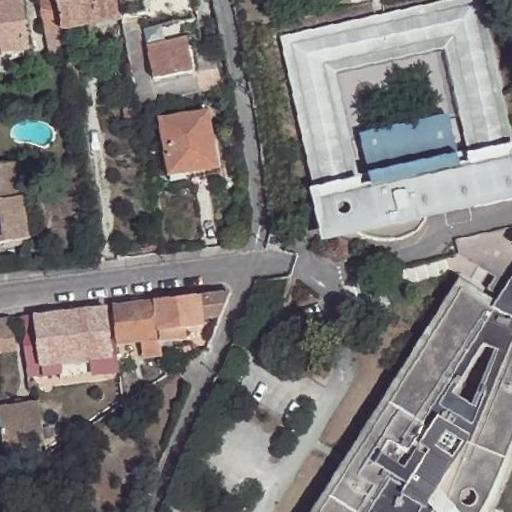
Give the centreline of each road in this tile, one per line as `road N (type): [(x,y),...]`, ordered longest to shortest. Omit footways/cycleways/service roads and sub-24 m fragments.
road 1 (residential): [(220,0),(262,225),(253,267)]
road 2 (residential): [(253,267),(140,511)]
road 3 (residential): [(0,297),(253,267)]
